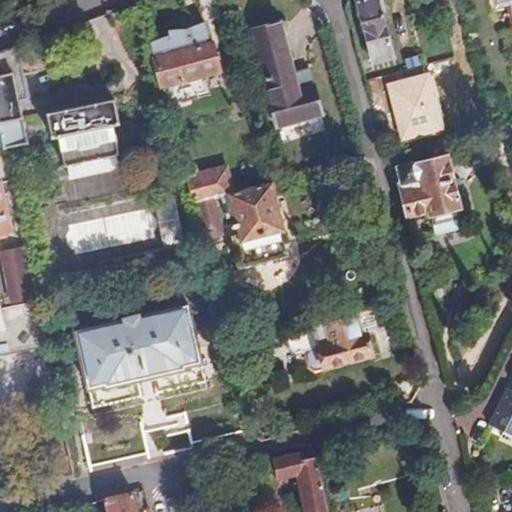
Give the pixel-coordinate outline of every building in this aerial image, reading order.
[(377,0),(368,0),(356,3),(372,64),(393,59),(377,0)] [(511,0),(492,0),(496,13),(511,9),(511,13),(511,0)] [(277,17),(249,24),(273,119),(318,108),(311,81),(294,85),(277,17)] [(159,44),(151,46),(160,83),(216,69),(208,39),(161,50),(159,44)] [(8,48),(0,51),(0,127),(4,149),(28,144),(14,78),(8,48)] [(423,78),(388,87),(400,134),(436,126),(423,78)] [(120,123),(115,100),(47,117),(52,139),(58,138),(64,164),(84,160),(85,165),(104,161),(103,156),(122,151),(115,124),(120,123)] [(415,164),(397,168),(402,185),(400,185),(407,215),(428,210),(429,215),(437,214),(438,218),(454,214),(453,209),(459,207),(446,158),(415,166),(415,164)] [(167,159),(43,185),(60,267),(184,241),(167,159)] [(222,165),(184,174),(190,199),(226,191),(228,190),(222,165)] [(269,181),(228,190),(226,191),(239,239),(230,241),(235,266),(284,255),(278,230),(335,217),(327,181),(272,193),(269,181)] [(425,221),(428,246),(456,242),(453,217),(425,221)] [(181,282),(68,305),(85,383),(134,373),(131,356),(144,354),(148,370),(198,360),(181,282)] [(360,314),(330,322),(337,345),(311,352),(315,367),(327,369),(376,357),(370,336),(366,338),(360,314)] [(285,387),(282,368),(262,372),(265,391),(285,387)] [(134,374),(136,391),(189,386),(188,369),(134,374)] [(511,383),(511,384),(510,384),(509,384),(508,384),(491,418),(504,424),(511,428),(511,383)] [(251,438),(243,406),(184,418),(190,451),(251,438)] [(511,428),(504,424),(501,429),(511,434),(511,428)] [(81,439),(87,472),(149,459),(141,427),(81,439)] [(326,511),(314,450),(272,460),(275,475),(294,471),(303,511),(326,511)] [(131,511),(128,495),(99,501),(101,511),(131,511)]
